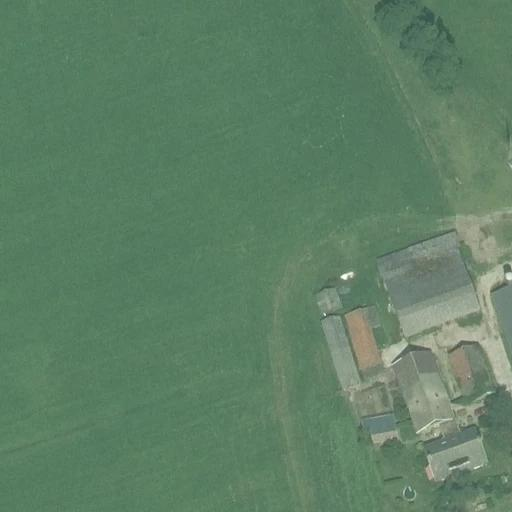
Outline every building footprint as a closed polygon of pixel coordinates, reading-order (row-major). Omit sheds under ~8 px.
[(480,315),(458,250),(457,249),(404,269),(399,253),(377,261),(382,276),(404,341),(480,315)] [(511,356),(511,289),(491,297),(511,356)] [(322,318),(343,310),(336,290),(316,297),(322,318)] [(384,377),(371,329),(381,327),(376,309),(345,318),(360,372),(362,372),(364,382),(384,377)] [(348,391),(361,387),(340,318),(321,324),(342,393),(348,391)] [(465,406),(495,395),(478,348),(448,358),(465,406)] [(460,437),(454,422),(455,422),(430,354),(392,368),(417,436),(439,427),(445,443),(423,451),(435,484),(487,465),(475,432),(460,437)]
